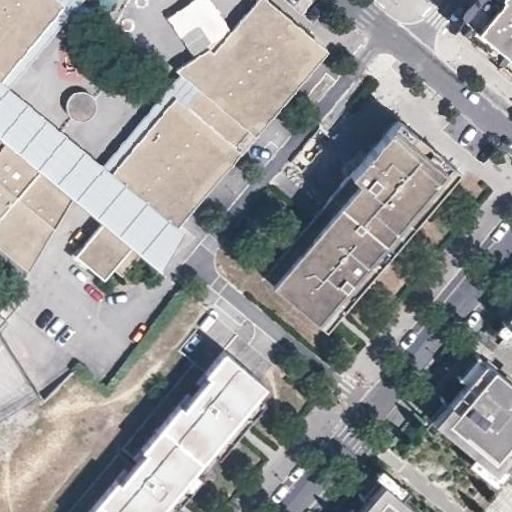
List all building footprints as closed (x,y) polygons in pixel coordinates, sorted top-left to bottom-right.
[(255,0),(253,0),(59,0),(64,4),(62,6),(48,23),(0,84),(129,190),(116,172),(174,96),(186,105),(199,89),(174,69),(208,47),(213,50),(255,0)] [(0,243),(27,266),(78,203),(0,120),(0,84),(48,23),(19,0),(0,0),(0,213),(7,219),(0,227),(0,243)] [(19,0),(48,23),(62,6),(64,4),(59,0),(19,0)] [(186,105),(234,146),(314,49),(255,0),(213,50),(208,47),(174,69),(199,89),(186,105)] [(314,49),(234,146),(241,151),(326,48),(273,0),(255,0),(314,49)] [(511,0),(481,0),(459,27),(511,70),(511,0)] [(0,84),(0,120),(78,203),(102,223),(129,190),(0,84)] [(159,215),(176,229),(241,151),(234,146),(186,105),(174,96),(116,172),(129,190),(102,223),(75,255),(104,280),(113,269),(122,276),(139,254),(131,247),(159,215)] [(458,169),(397,118),(264,278),(325,329),(458,169)] [(176,229),(159,215),(131,247),(139,254),(166,277),(185,236),(176,229)] [(510,330),(511,327),(511,309),(501,323),(510,330)] [(228,446),(255,413),(247,407),(257,395),(265,385),(223,351),(196,383),(200,386),(191,397),(187,394),(133,459),(137,462),(128,473),(124,470),(89,511),(172,511),(192,488),(184,482),(220,439),(228,446)] [(0,417),(7,414),(0,399),(0,394),(18,385),(1,352),(0,352),(0,417)] [(511,383),(484,361),(456,394),(433,422),(474,457),(481,449),(501,466),(509,455),(511,452),(511,383)] [(255,413),(265,401),(257,395),(247,407),(255,413)] [(192,488),(228,446),(220,439),(184,482),(192,488)] [(417,511),(382,483),(358,511),(417,511)]
